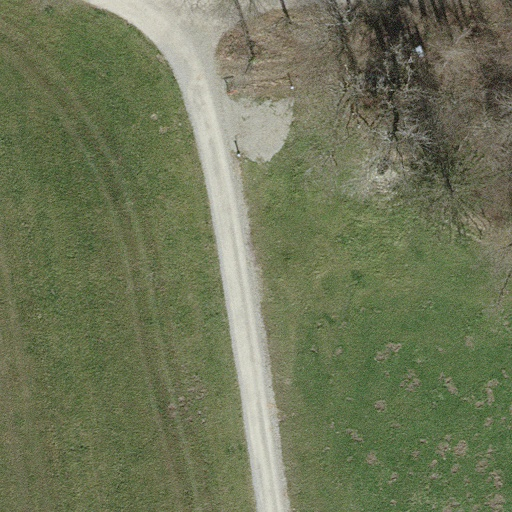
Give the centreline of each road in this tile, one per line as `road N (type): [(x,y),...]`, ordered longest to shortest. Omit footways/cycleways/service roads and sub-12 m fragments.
road 1 (track): [(183,35),(246,268),(279,511)]
road 2 (track): [(318,0),(183,35)]
